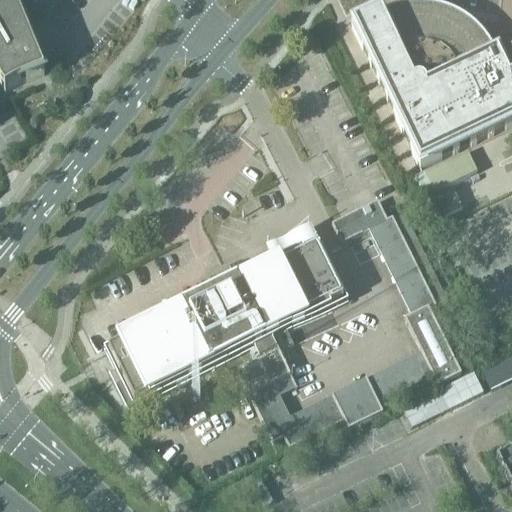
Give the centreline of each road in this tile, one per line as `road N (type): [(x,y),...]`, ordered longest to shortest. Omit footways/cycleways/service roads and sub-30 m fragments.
road 1 (tertiary): [(0,330),(215,60)]
road 2 (tertiary): [(197,13),(0,258)]
